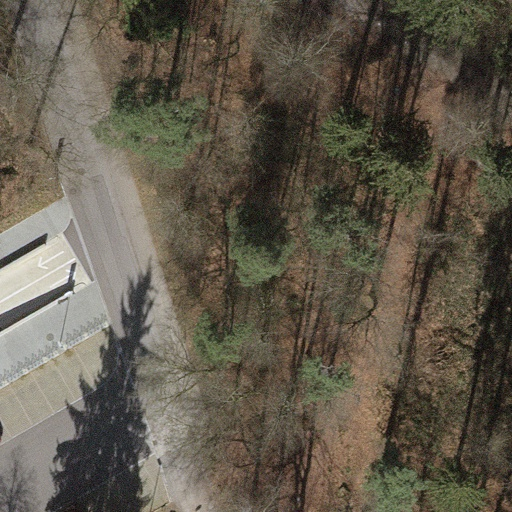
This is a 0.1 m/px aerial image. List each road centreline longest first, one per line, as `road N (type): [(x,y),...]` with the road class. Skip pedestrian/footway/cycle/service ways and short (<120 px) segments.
road 1 (residential): [(0,305),(128,232),(102,124),(53,0)]
road 2 (track): [(128,232),(214,511)]
road 3 (track): [(511,93),(365,0)]
